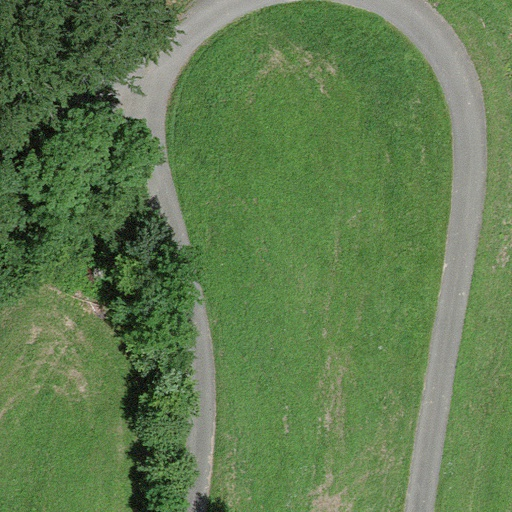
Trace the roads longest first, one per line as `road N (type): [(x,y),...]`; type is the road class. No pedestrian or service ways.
road 1 (track): [(234,0),(206,10),(148,61),(136,120),(185,296),(191,449),(184,511)]
road 2 (track): [(414,511),(452,256),(458,94),(418,39),(363,0)]
road 3 (track): [(148,61),(68,66),(0,87)]
